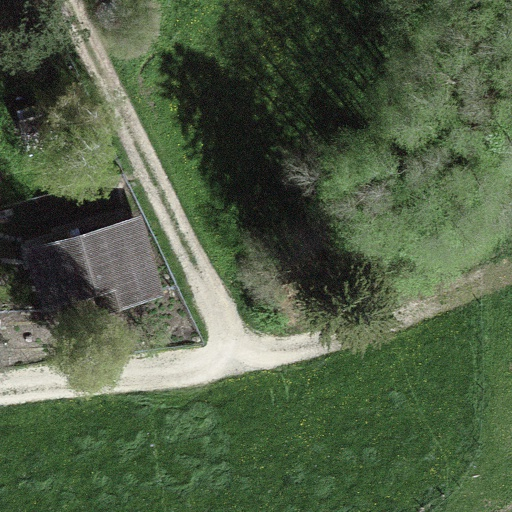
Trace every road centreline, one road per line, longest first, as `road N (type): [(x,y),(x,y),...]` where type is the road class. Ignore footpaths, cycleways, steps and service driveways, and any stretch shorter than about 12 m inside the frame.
road 1 (track): [(0,393),(340,345),(511,280)]
road 2 (track): [(86,0),(238,360)]
